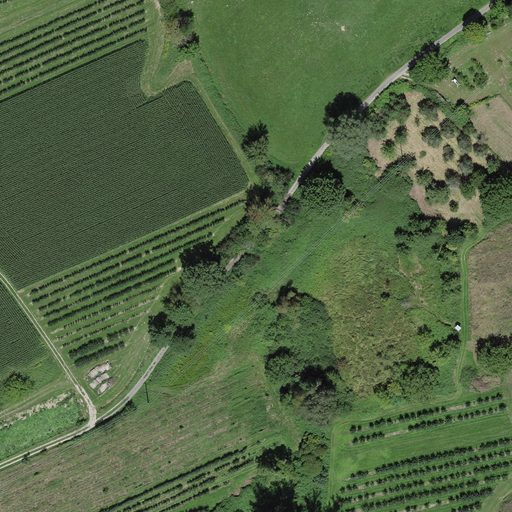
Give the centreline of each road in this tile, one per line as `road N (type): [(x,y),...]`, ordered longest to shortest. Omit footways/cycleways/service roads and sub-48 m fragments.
road 1 (track): [(0,469),(101,428),(145,386),(390,81),(500,0)]
road 2 (track): [(0,278),(64,356),(101,428)]
